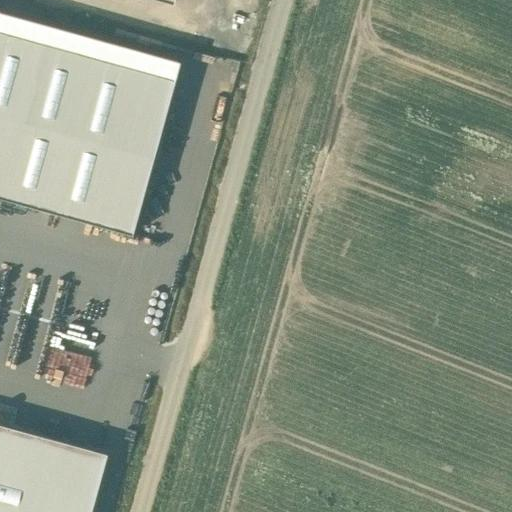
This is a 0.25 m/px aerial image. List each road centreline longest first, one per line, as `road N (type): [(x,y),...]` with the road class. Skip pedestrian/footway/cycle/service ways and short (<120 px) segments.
road 1 (unclassified): [(283,0),(140,511)]
road 2 (unknown): [(6,0),(158,45),(191,63),(206,93),(197,141),(130,275)]
